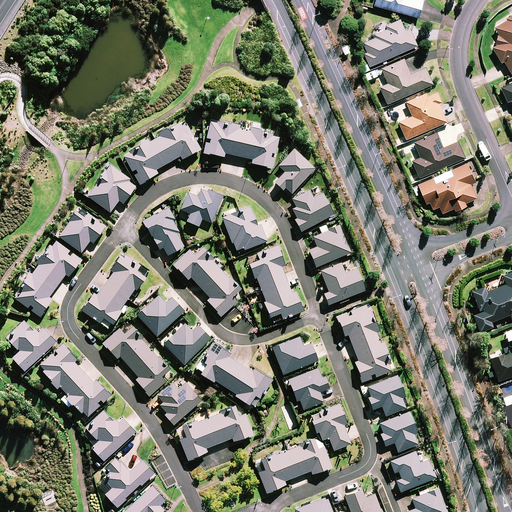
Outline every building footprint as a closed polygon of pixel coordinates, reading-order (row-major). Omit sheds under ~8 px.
[(375,0),(375,4),(419,16),(423,0),(375,0)] [(511,13),(506,16),(507,18),(495,25),(499,31),(496,44),(493,45),(502,61),(504,59),(511,72),(511,13)] [(406,30),(401,18),(386,24),(388,27),(374,33),(376,36),(364,41),(368,51),(364,52),(370,65),(418,44),(411,28),(406,30)] [(411,73),(404,57),(382,67),(389,82),(380,85),(388,102),(433,82),(426,66),(411,73)] [(511,100),(511,80),(501,85),(508,100),(511,99),(511,100)] [(442,101),(437,90),(428,94),(427,91),(406,100),(413,114),(399,120),(407,138),(447,120),(440,103),(442,101)] [(210,118),(206,137),(210,138),(209,142),(205,142),(203,151),(224,155),(225,152),(252,158),(251,162),(272,166),(274,157),(271,156),(272,151),(275,152),(280,133),(251,127),(250,130),(240,128),(240,125),(210,118)] [(191,137),(193,135),(186,121),(175,127),(173,123),(155,133),(157,137),(149,141),(148,139),(129,150),(130,152),(124,156),(132,170),(137,168),(138,171),(134,174),(139,183),(158,172),(156,169),(180,155),(182,158),(201,147),(196,138),(193,140),(191,137)] [(444,146),(437,131),(415,140),(421,155),(413,159),(420,176),(465,156),(458,140),(444,146)] [(275,181),(283,189),(285,187),(291,192),(315,167),(294,148),(278,164),(285,171),(275,181)] [(436,181),(434,176),(419,182),(427,202),(430,200),(433,207),(440,205),(443,211),(455,207),(455,208),(467,204),(466,201),(477,197),(471,182),(475,180),(468,161),(450,168),(451,170),(452,174),(436,181)] [(95,182),(96,183),(88,195),(110,211),(119,199),(123,202),(137,183),(110,164),(106,169),(105,168),(95,182)] [(296,206),(292,208),(297,216),(295,218),(301,230),(334,213),(323,192),(314,197),(310,189),(292,198),(296,206)] [(105,224),(79,206),(59,236),(82,251),(90,240),(93,242),(105,224)] [(222,216),(232,242),(233,241),(236,249),(243,246),(244,249),(267,240),(260,222),(257,224),(250,206),(222,216)] [(320,232),(312,235),(317,246),(309,249),(316,266),(350,251),(339,224),(327,228),(325,223),(318,227),(320,232)] [(13,296),(28,307),(30,304),(33,306),(31,309),(40,315),(52,298),(49,296),(65,273),(69,275),(81,258),(53,238),(36,263),(38,265),(33,272),(31,271),(13,296)] [(285,263),(278,244),(247,257),(255,277),(256,277),(266,300),(264,301),(270,315),(280,311),(283,318),(303,310),(295,290),(292,292),(281,264),(285,263)] [(213,257),(202,245),(199,248),(198,247),(193,252),(190,248),(174,263),(187,278),(190,275),(210,296),(207,299),(221,315),(237,300),(232,295),(239,288),(212,259),(213,257)] [(139,264),(134,260),(122,252),(110,270),(113,271),(97,293),(94,291),(82,309),(109,328),(121,310),(124,312),(127,307),(123,304),(135,287),(136,288),(149,271),(139,264)] [(346,271),(342,261),(341,261),(320,270),(328,290),(324,292),(328,304),(336,300),(337,304),(351,299),(349,295),(365,289),(356,267),(346,271)] [(511,319),(511,318),(511,270),(502,274),(505,283),(487,290),(485,285),(471,290),(479,312),(473,314),(479,331),(493,326),(491,321),(509,314),(511,319)] [(165,302),(158,293),(136,313),(156,335),(184,310),(172,296),(165,302)] [(385,354),(388,353),(384,341),(380,342),(376,331),(379,330),(375,319),(372,321),(365,304),(337,315),(344,335),(348,334),(358,360),(354,361),(362,381),(372,377),(370,373),(374,372),(375,376),(391,369),(389,364),(385,354)] [(44,327),(39,332),(35,326),(33,328),(25,319),(7,336),(19,350),(13,356),(25,369),(56,340),(44,327)] [(192,330),(183,320),(162,340),(184,363),(211,337),(198,324),(192,330)] [(136,378),(145,389),(144,390),(149,395),(150,394),(166,380),(161,374),(168,368),(140,337),(141,336),(131,325),(124,332),(119,327),(103,342),(117,357),(120,355),(139,376),(136,378)] [(303,345),(299,335),(272,346),(283,373),(317,359),(311,342),(303,345)] [(214,380),(215,379),(236,393),(235,394),(254,406),(260,397),(272,379),(254,367),(252,370),(228,355),(231,351),(215,340),(202,360),(206,363),(202,371),(201,372),(214,380)] [(72,403),(73,402),(82,411),(83,410),(88,415),(100,405),(97,402),(101,399),(103,401),(111,394),(95,378),(93,381),(74,361),(77,357),(63,342),(55,349),(57,351),(54,354),(52,352),(40,363),(44,368),(42,370),(51,380),(57,387),(60,385),(67,393),(65,395),(72,403)] [(489,357),(490,359),(499,381),(511,375),(511,351),(504,354),(503,352),(489,357)] [(166,411),(164,413),(174,423),(201,399),(186,381),(178,388),(172,381),(158,394),(163,401),(160,403),(166,411)] [(325,411),(323,408),(310,414),(317,432),(319,431),(322,439),(329,436),(333,449),(350,442),(343,423),(346,421),(339,403),(327,407),(328,410),(325,411)] [(240,407),(237,408),(235,405),(176,428),(188,458),(207,450),(206,447),(232,436),(233,440),(253,432),(245,412),(242,413),(240,407)] [(104,408),(86,425),(88,428),(99,440),(92,446),(104,459),(135,430),(122,416),(117,422),(104,408)] [(276,453),(275,451),(261,456),(261,458),(255,461),(266,491),(286,483),(284,479),(311,469),(312,473),(331,465),(323,444),(318,447),(314,436),(300,442),(301,443),(276,453)] [(129,470),(116,456),(105,466),(109,471),(103,476),(112,486),(105,492),(117,506),(126,498),(125,496),(140,482),(141,483),(155,472),(143,458),(129,470)] [(166,498),(153,483),(121,511),(159,511),(164,508),(159,504),(166,498)] [(344,494),(346,499),(351,511),(382,511),(375,492),(365,496),(362,487),(344,494)]
